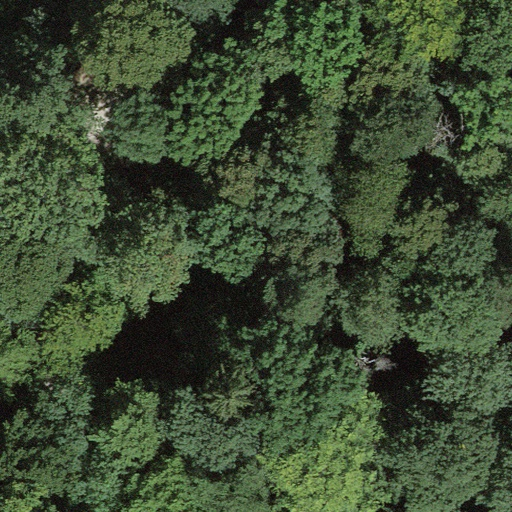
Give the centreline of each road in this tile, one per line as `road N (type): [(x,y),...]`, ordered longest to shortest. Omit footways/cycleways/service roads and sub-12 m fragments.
road 1 (track): [(74,511),(56,411),(54,258),(65,140)]
road 2 (track): [(65,140),(193,0)]
